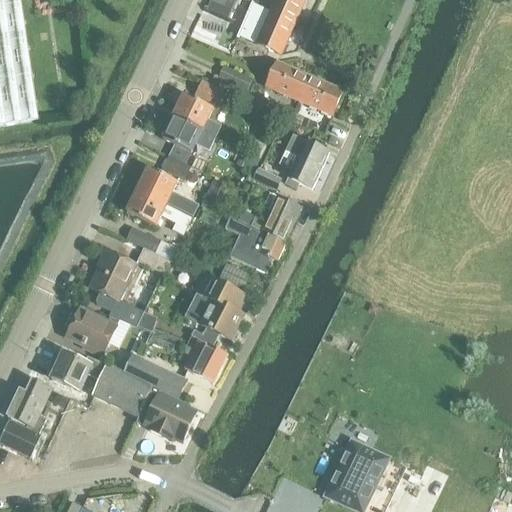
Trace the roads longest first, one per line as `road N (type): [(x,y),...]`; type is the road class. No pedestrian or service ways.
road 1 (residential): [(0,380),(181,0)]
road 2 (residential): [(0,497),(148,476),(233,511)]
